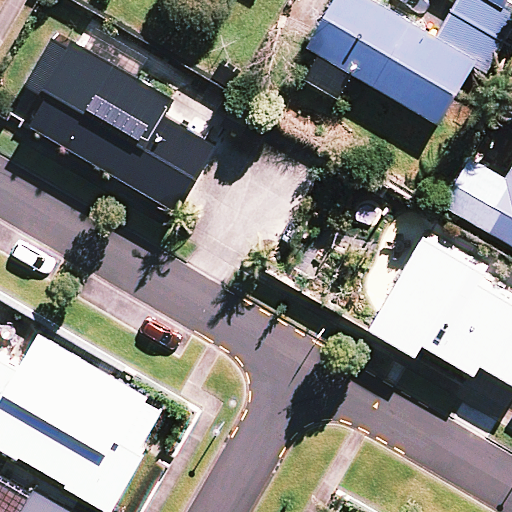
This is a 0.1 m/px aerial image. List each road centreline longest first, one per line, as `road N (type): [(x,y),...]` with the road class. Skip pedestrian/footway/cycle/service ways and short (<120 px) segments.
road 1 (residential): [(300,364),(0,188)]
road 2 (residential): [(511,491),(300,364)]
road 3 (residential): [(300,364),(215,511)]
